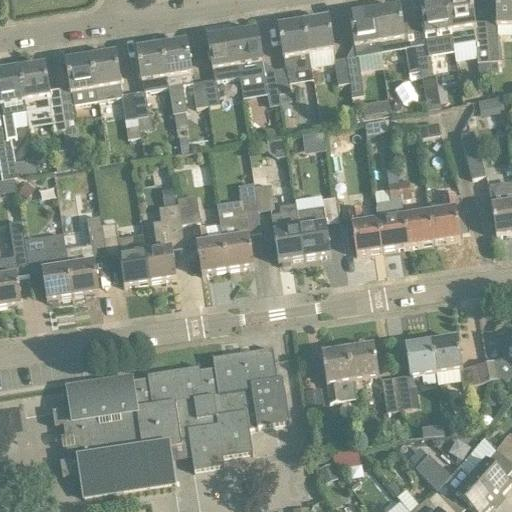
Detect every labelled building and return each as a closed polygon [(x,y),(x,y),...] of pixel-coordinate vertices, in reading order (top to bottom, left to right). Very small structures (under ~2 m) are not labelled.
[(471,0),(446,4),(453,50),(476,46),(477,68),(489,67),(486,27),(476,27),(471,0)] [(497,41),(497,31),(511,30),(511,0),(495,0),(496,26),(486,27),(489,67),(501,66),(499,41),(497,41)] [(414,37),(417,52),(421,77),(432,75),(430,61),(454,57),(453,50),(446,4),(420,8),(424,35),(414,37)] [(400,12),(374,16),(380,48),(405,44),(400,12)] [(356,62),(345,63),(349,88),(351,103),(363,101),(357,62),(381,58),(380,48),(374,16),(349,20),(354,52),(355,52),(356,62)] [(329,23),(304,27),(309,59),(334,55),(329,23)] [(285,74),(275,75),(279,100),(291,98),(288,82),(293,81),(293,76),(311,73),(309,59),(304,27),(278,32),(285,74)] [(258,35),(233,39),(240,83),(263,79),(267,102),(279,100),(275,75),(264,77),(262,67),(263,67),(258,35)] [(215,85),(204,87),(208,112),(219,110),(216,86),(240,83),(233,39),(207,43),(212,75),(213,75),(215,85)] [(193,89),(191,79),(193,78),(187,47),(162,51),(169,93),(173,119),(187,117),(182,90),(192,89),(196,114),(208,112),(204,87),(193,89)] [(144,97),(133,98),(137,123),(149,122),(145,97),(169,93),(162,51),(136,55),(141,87),(142,87),(144,97)] [(409,79),(421,77),(417,52),(405,54),(409,79)] [(140,143),(137,123),(133,98),(122,100),(120,90),(122,90),(116,58),(91,63),(98,107),(121,103),(128,145),(140,143)] [(70,94),(60,95),(66,135),(68,147),(80,145),(74,110),(98,107),(91,63),(65,67),(70,94)] [(349,88),(345,63),(334,65),(337,90),(349,88)] [(59,93),(50,95),(46,70),(20,74),(27,117),(29,132),(53,128),(54,137),(66,135),(60,95),(59,93)] [(0,118),(0,175),(2,186),(17,184),(10,143),(16,142),(12,119),(27,117),(20,74),(0,77),(0,110),(2,110),(3,118),(0,118)] [(482,119),(505,116),(502,102),(480,105),(482,119)] [(417,131),(419,144),(440,141),(438,128),(417,131)] [(473,185),(486,182),(487,182),(476,141),(462,144),(473,185)] [(399,189),(401,205),(412,203),(409,187),(399,189)] [(242,220),(258,218),(255,193),(254,189),(238,191),(242,220)] [(376,213),(378,226),(383,257),(409,253),(404,222),(401,205),(399,189),(388,191),(391,211),(376,213)] [(271,191),(255,193),(258,218),(274,215),(271,191)] [(496,242),(511,239),(511,191),(489,195),(496,242)] [(445,215),(430,218),(434,249),(461,245),(453,197),(443,199),(445,215)] [(177,204),(178,212),(181,231),(200,228),(196,201),(177,204)] [(316,231),(300,234),(305,264),(331,260),(326,230),(339,228),(335,203),(322,205),(323,213),(313,215),(316,231)] [(279,213),(280,220),(271,221),(278,268),(305,264),(300,234),(296,210),(279,213)] [(157,256),(146,257),(150,288),(177,284),(172,256),(185,254),(181,231),(178,212),(159,215),(161,227),(153,228),(157,256)] [(383,257),(378,226),(362,228),(360,212),(349,213),(356,261),(383,257)] [(430,218),(404,222),(409,253),(434,249),(430,218)] [(90,251),(66,255),(73,302),(99,298),(95,268),(107,266),(102,231),(99,222),(86,224),(90,251)] [(221,229),(223,245),(228,276),(254,272),(247,225),(221,229)] [(0,313),(22,310),(19,290),(17,282),(30,280),(27,261),(22,227),(8,229),(13,263),(0,265),(0,313)] [(150,288),(146,257),(130,260),(127,244),(118,245),(116,229),(102,231),(107,266),(120,264),(124,292),(150,288)] [(202,280),(228,276),(223,245),(208,248),(205,231),(194,233),(202,280)] [(38,244),(25,246),(27,261),(30,280),(43,279),(40,259),(38,244)] [(66,255),(40,259),(43,279),(47,306),(73,302),(66,255)] [(504,364),(487,368),(490,387),(502,385),(506,388),(511,380),(511,342),(502,354),(504,364)] [(436,379),(459,375),(462,393),(490,387),(487,368),(474,371),(462,374),(458,343),(431,347),(436,379)] [(395,383),(400,416),(413,414),(410,393),(419,391),(418,382),(436,379),(431,347),(405,352),(410,383),(408,383),(409,385),(396,387),(395,383)] [(374,351),(348,355),(353,386),(379,382),(374,351)] [(85,502),(84,501),(174,488),(174,489),(175,489),(170,462),(191,458),(194,477),(195,477),(195,475),(224,471),(224,473),(225,472),(223,462),(252,458),(252,459),(253,459),(248,428),(256,427),(257,434),(258,434),(258,432),(289,428),(289,429),(290,429),(283,385),(284,385),(284,384),(277,385),(272,354),(272,355),(214,364),(213,363),(214,374),(200,376),(199,371),(199,373),(148,381),(148,380),(147,380),(148,384),(133,387),(132,382),(131,382),(131,384),(68,393),(68,392),(67,392),(70,413),(52,416),(55,431),(63,430),(65,444),(73,443),(74,450),(67,452),(69,465),(60,467),(62,482),(80,479),(84,503),(85,502)] [(322,359),(327,390),(329,408),(355,404),(353,386),(348,355),(322,359)] [(400,416),(395,383),(382,385),(387,418),(400,416)] [(511,448),(506,443),(495,456),(511,469),(511,448)] [(511,469),(495,456),(486,467),(474,456),(459,472),(496,505),(511,489),(505,484),(511,475),(511,469)] [(437,497),(442,503),(451,511),(468,511),(469,511),(490,511),(496,505),(459,472),(437,497)] [(418,511),(451,511),(442,503),(437,497),(418,511)]
